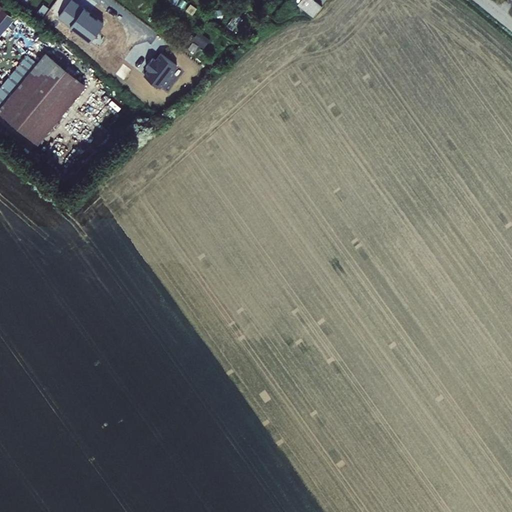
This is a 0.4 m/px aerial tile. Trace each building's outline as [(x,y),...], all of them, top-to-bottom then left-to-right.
[(0,0),(0,30),(13,15),(11,14),(16,8),(7,0),(0,0)] [(69,0),(57,17),(89,42),(104,23),(73,0),(69,0)] [(300,0),(298,2),(306,9),(313,0),(300,0)] [(0,121),(20,139),(69,81),(31,49),(0,85),(0,121)] [(144,75),(161,87),(177,65),(160,53),(157,58),(153,56),(145,68),(148,70),(144,75)]
